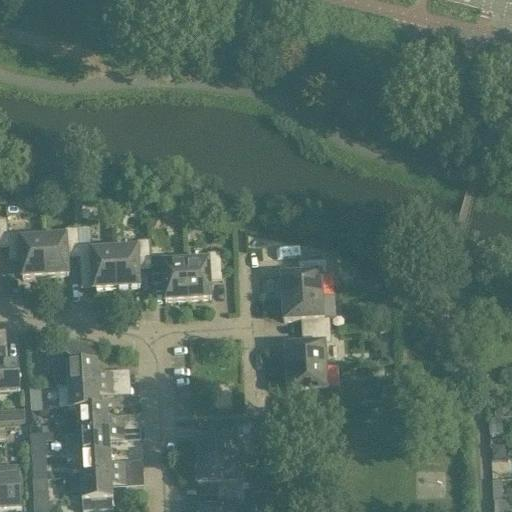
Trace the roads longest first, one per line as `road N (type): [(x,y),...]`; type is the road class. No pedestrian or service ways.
road 1 (residential): [(164,511),(148,346)]
road 2 (residential): [(148,346),(130,335),(0,312)]
